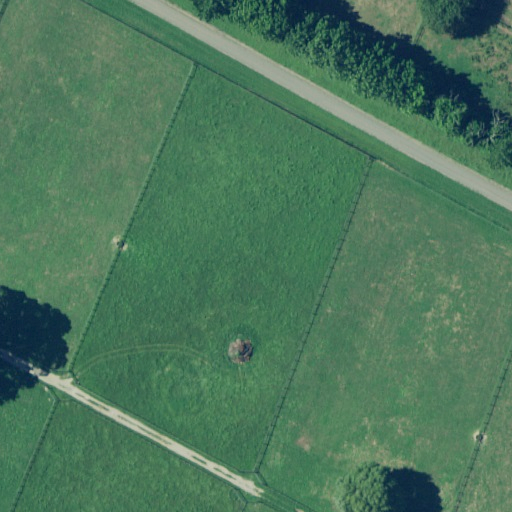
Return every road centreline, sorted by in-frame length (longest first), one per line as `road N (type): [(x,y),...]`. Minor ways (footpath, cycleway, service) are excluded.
road 1 (track): [(511,199),(151,0)]
road 2 (track): [(284,511),(0,357)]
